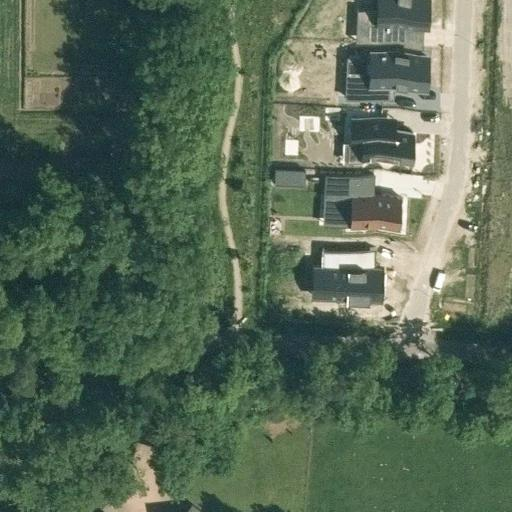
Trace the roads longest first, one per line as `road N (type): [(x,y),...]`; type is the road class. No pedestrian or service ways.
road 1 (unclassified): [(404,350),(215,345),(0,356)]
road 2 (residential): [(404,350),(453,178),(463,0)]
